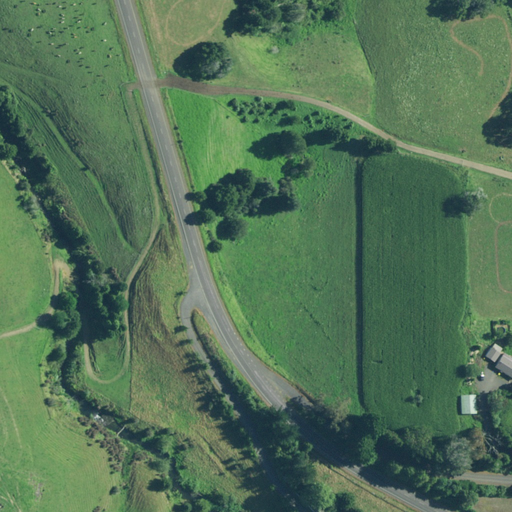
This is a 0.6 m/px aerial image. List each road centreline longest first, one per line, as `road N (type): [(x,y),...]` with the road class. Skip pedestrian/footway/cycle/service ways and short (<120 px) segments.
road 1 (secondary): [(211,296),(126,0)]
road 2 (unclassified): [(211,296),(188,324),(210,384),(320,511)]
road 3 (residential): [(275,396),(405,460),(511,476)]
road 4 (secondary): [(445,511),(335,448),(275,396)]
